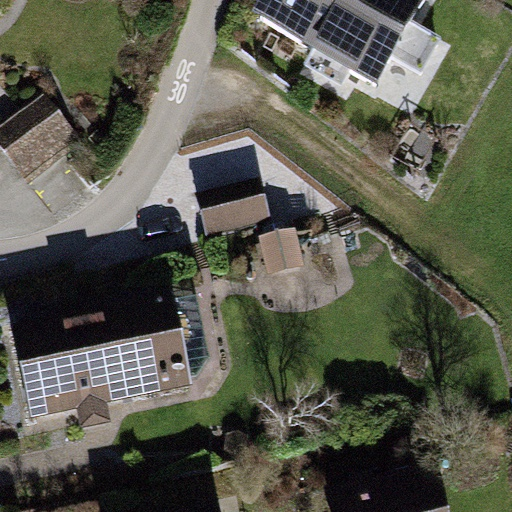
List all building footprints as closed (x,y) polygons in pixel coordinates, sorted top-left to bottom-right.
[(276,0),(262,26),(381,96),(435,3),(430,0),(276,0)] [(38,95),(0,123),(0,164),(17,188),(75,146),(38,95)] [(193,200),(204,244),(271,227),(260,183),(193,200)] [(295,226),(258,235),(268,276),(305,267),(295,226)] [(171,302),(5,339),(28,440),(193,403),(171,302)] [(447,511),(437,472),(328,499),(331,511),(447,511)]
